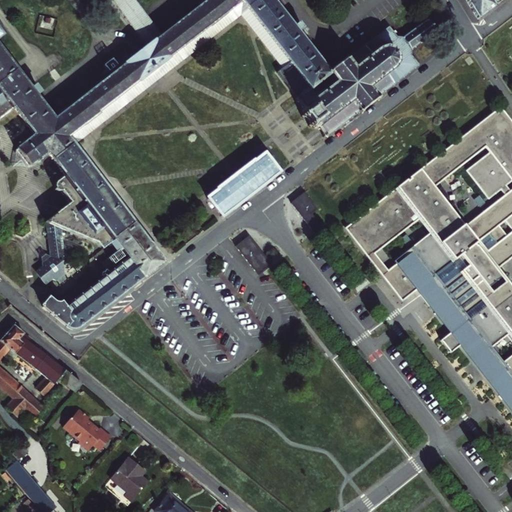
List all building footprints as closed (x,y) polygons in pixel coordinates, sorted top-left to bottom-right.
[(58,304),(57,303),(55,303),(54,302),(51,300),(44,308),(67,326),(71,327),(75,328),(79,327),(82,326),(163,263),(156,256),(92,173),(73,147),(66,139),(82,127),(83,127),(97,116),(97,115),(139,82),(139,83),(161,66),(161,65),(207,29),(208,29),(226,15),(225,14),(240,3),(246,11),(308,90),(304,93),(303,92),(301,93),(302,95),(296,99),(295,98),(293,99),(294,101),(293,102),(295,104),(296,103),(302,111),(299,113),(302,116),(300,118),(301,120),(303,119),(308,126),(307,127),(308,129),(310,128),(313,130),(315,128),(324,140),(326,138),(325,137),(343,123),(345,125),(348,122),(347,120),(351,117),(352,118),(354,117),(353,115),(355,114),(356,115),(357,114),(359,116),(360,114),(359,113),(374,102),(375,103),(377,101),(376,100),(378,99),(377,97),(402,77),(404,80),(408,77),(405,74),(415,67),(407,57),(408,52),(434,32),(433,30),(432,31),(426,23),(426,22),(425,20),(400,40),(394,40),(386,29),(376,37),(374,34),(370,37),(372,39),(346,60),(345,59),(327,73),(297,34),(302,30),(297,23),(292,28),(270,0),(210,0),(159,39),(129,0),(107,0),(144,50),(50,122),(0,56),(0,109),(7,104),(28,131),(10,145),(23,162),(24,163),(42,149),(60,172),(50,180),(49,181),(48,182),(48,184),(49,185),(50,187),(52,188),(54,188),(56,187),(66,200),(60,204),(53,202),(52,200),(51,199),(50,199),(49,199),(49,200),(46,208),(45,209),(46,210),(46,211),(47,211),(50,210),(52,211),(43,217),(48,250),(39,257),(40,264),(38,265),(37,264),(35,266),(36,267),(34,268),(40,276),(41,275),(42,276),(45,274),(44,273),(45,272),(52,274),(61,267),(60,259),(64,256),(61,251),(56,222),(85,233),(90,240),(104,229),(110,238),(117,246),(123,254),(129,260),(67,308),(64,304),(62,303),(61,303),(60,303),(58,304)] [(463,0),(476,20),(497,3),(495,0),(463,0)] [(66,139),(73,147),(246,11),(240,3),(225,14),(226,15),(208,29),(207,29),(161,65),(161,66),(139,83),(139,82),(97,115),(97,116),(83,127),(82,127),(66,139)] [(511,125),(500,110),(351,226),(372,254),(419,216),(432,232),(393,262),(395,265),(386,272),(407,298),(422,287),(511,401),(511,400),(511,125)] [(6,162),(23,162),(10,145),(6,162)] [(206,200),(220,218),(278,174),(262,155),(252,163),(251,162),(216,190),(217,191),(206,200)] [(291,197),(294,201),(301,195),(298,191),(291,197)] [(303,194),(301,195),(294,201),(290,204),(313,233),(320,228),(309,214),(316,209),(303,194)] [(46,208),(49,200),(45,199),(40,202),(42,207),(46,208)] [(104,229),(100,232),(106,241),(108,240),(110,238),(104,229)] [(248,237),(235,248),(258,276),(265,270),(271,266),(248,237)] [(110,238),(108,240),(114,248),(117,246),(110,238)] [(38,251),(39,257),(48,250),(43,248),(40,243),(35,247),(38,251)] [(98,248),(92,253),(98,260),(104,256),(98,248)] [(61,267),(52,274),(57,277),(61,281),(66,277),(62,272),(61,267)] [(47,355),(36,346),(28,341),(30,339),(14,326),(0,340),(0,359),(8,349),(39,373),(43,368),(49,373),(45,378),(35,389),(42,396),(57,379),(74,392),(77,389),(80,385),(81,384),(47,355)] [(39,373),(45,378),(49,373),(43,368),(39,373)] [(13,415),(17,419),(24,410),(34,418),(42,408),(31,397),(6,374),(0,369),(0,387),(13,399),(5,408),(13,415)] [(90,417),(79,408),(71,418),(70,417),(63,426),(80,440),(79,442),(89,450),(94,444),(100,450),(111,436),(100,427),(99,428),(88,419),(90,417)] [(11,455),(16,460),(27,452),(22,446),(21,447),(11,455)] [(27,452),(16,460),(4,470),(39,511),(49,511),(52,510),(53,509),(55,507),(23,469),(34,459),(27,452)] [(128,459),(110,480),(126,493),(124,497),(131,502),(147,482),(141,477),(138,475),(142,470),(128,459)] [(188,511),(169,496),(155,511),(188,511)] [(27,499),(21,504),(28,511),(34,507),(27,499)]
